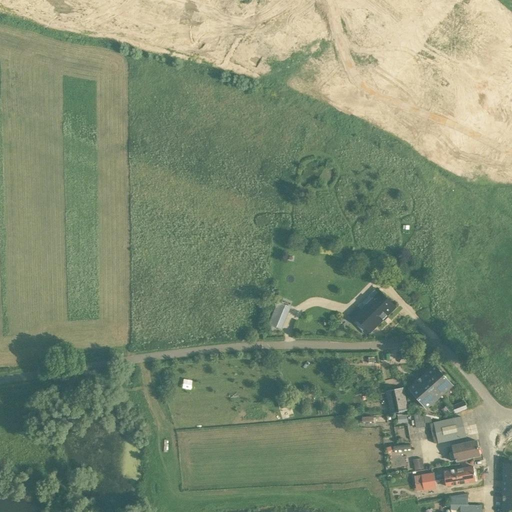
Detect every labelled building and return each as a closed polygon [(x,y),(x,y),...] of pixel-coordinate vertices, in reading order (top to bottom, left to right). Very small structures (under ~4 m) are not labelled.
[(355,317),(368,330),(370,332),(395,307),(380,291),(355,316),(355,317)] [(278,302),(276,308),(288,312),(290,307),(278,302)] [(453,386),(435,365),(409,388),(426,408),(453,386)] [(386,392),(391,413),(407,410),(403,388),(389,391),(387,381),(379,383),(381,393),(386,392)] [(280,409),(289,406),(286,394),(277,397),(280,409)] [(453,406),(455,414),(468,409),(465,402),(453,406)] [(423,415),(413,415),(414,420),(416,428),(425,426),(425,424),(432,422),(431,417),(423,415)] [(462,417),(446,420),(430,424),(434,444),(466,437),(462,417)] [(452,446),(453,452),(449,453),(451,461),(455,460),(455,461),(480,456),(477,440),(452,446)] [(423,458),(414,459),(415,470),(425,469),(423,458)] [(511,511),(511,464),(504,464),(504,473),(503,511),(511,511)] [(444,471),(445,478),(474,473),(473,466),(444,471)] [(414,476),(415,484),(423,482),(434,480),(433,473),(414,476)] [(476,482),(474,473),(445,478),(446,487),(476,482)] [(434,480),(423,482),(415,484),(417,491),(435,488),(434,480)]
